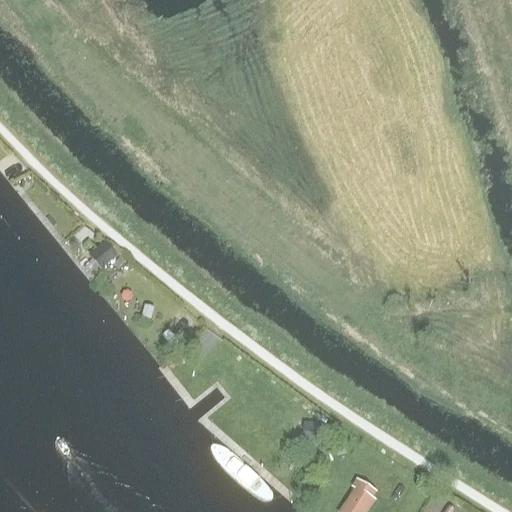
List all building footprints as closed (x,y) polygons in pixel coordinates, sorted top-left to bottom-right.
[(119,258),(106,242),(88,257),(101,273),(119,258)] [(118,274),(128,264),(121,258),(112,268),(114,270),(118,274)] [(110,283),(118,274),(114,270),(106,279),(110,283)] [(154,310),(145,307),(141,320),(150,322),(154,310)] [(304,426),(303,445),(315,446),(316,427),(304,426)] [(333,448),(336,459),(347,457),(344,445),(333,448)] [(377,495),(356,481),(351,490),(354,491),(340,511),(370,511),(376,504),(372,501),(377,495)]
